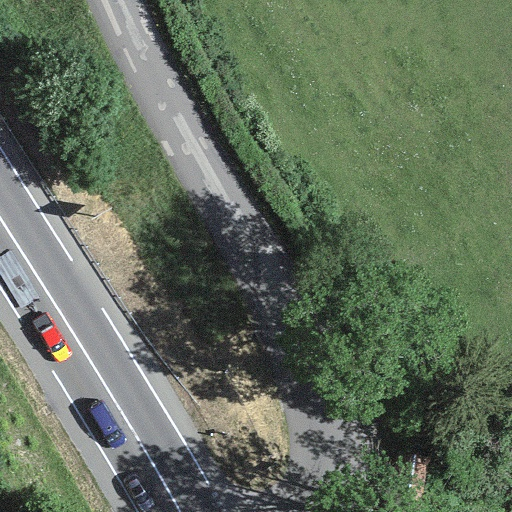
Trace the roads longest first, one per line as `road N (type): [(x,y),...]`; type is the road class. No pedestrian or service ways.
road 1 (residential): [(120,0),(310,352),(334,437),(325,511)]
road 2 (primary): [(0,218),(179,511)]
